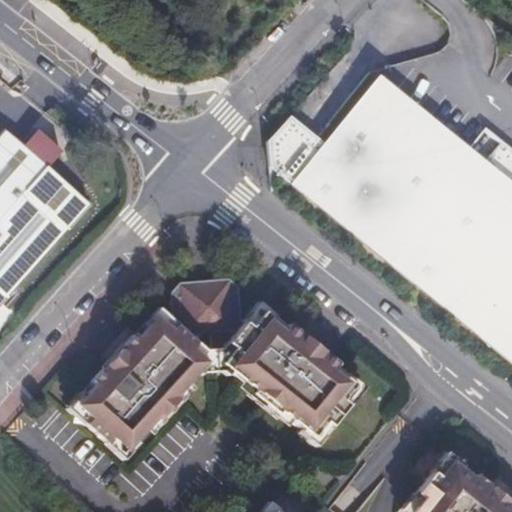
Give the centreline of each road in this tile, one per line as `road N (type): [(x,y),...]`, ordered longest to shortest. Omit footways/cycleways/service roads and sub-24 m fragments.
road 1 (residential): [(466,387),(194,165)]
road 2 (residential): [(0,379),(194,165)]
road 3 (residential): [(194,165),(0,21)]
road 4 (residential): [(194,165),(343,0)]
